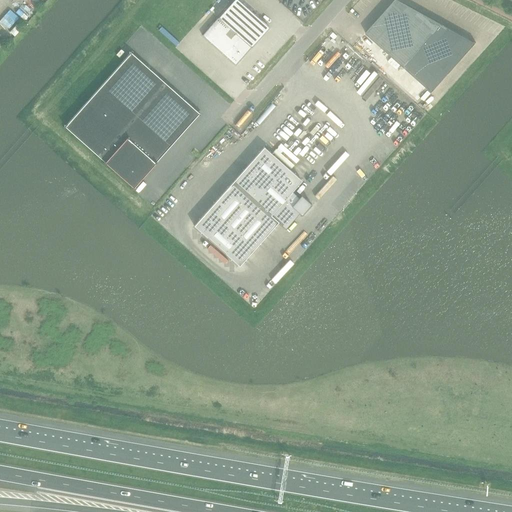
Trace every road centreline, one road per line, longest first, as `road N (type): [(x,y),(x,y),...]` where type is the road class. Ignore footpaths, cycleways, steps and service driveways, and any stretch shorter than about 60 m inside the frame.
road 1 (motorway): [(455,511),(0,433)]
road 2 (motorway): [(0,472),(222,511)]
road 3 (unclassified): [(342,0),(238,118)]
